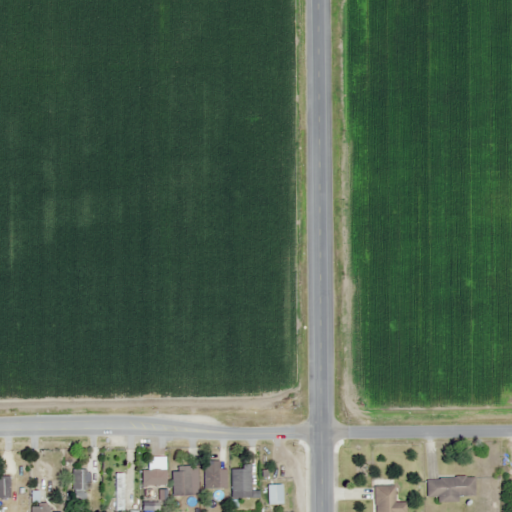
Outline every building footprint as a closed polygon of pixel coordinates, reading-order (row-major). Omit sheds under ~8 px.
[(217,460),(202,460),(202,489),(224,489),(224,469),(217,469),(217,460)] [(228,497),(248,497),(248,466),(228,466),(228,497)] [(195,468),(188,468),(190,493),(197,493),(195,468)] [(85,495),(85,469),(70,469),(70,495),(85,495)] [(162,469),(141,469),(141,497),(162,497),(162,469)] [(123,473),(114,473),(114,509),(123,509),(123,473)] [(472,477),(423,477),(423,498),(473,498),(472,477)] [(279,484),(265,484),(265,504),(279,504),(279,484)] [(372,511),(403,511),(403,501),(392,501),(392,486),(373,486),(372,511)]
